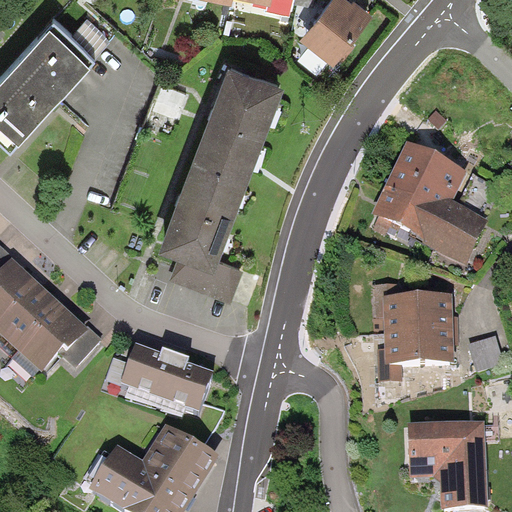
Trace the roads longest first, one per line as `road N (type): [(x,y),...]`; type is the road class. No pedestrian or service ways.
road 1 (tertiary): [(439,11),(344,131),(268,364)]
road 2 (residential): [(268,364),(140,321),(0,199)]
road 3 (residential): [(345,511),(331,470),(326,395),(268,364)]
road 4 (tertiary): [(268,364),(242,511)]
